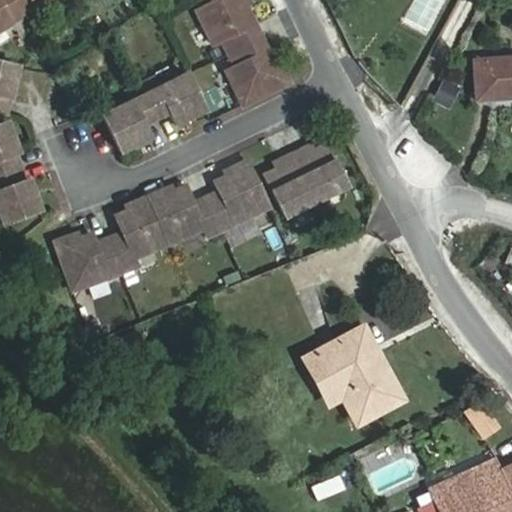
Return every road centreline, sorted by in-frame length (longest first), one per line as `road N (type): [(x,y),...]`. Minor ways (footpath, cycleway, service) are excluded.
road 1 (residential): [(339,84),(105,195),(86,155)]
road 2 (residential): [(403,202),(511,356)]
road 3 (residential): [(339,84),(403,202)]
